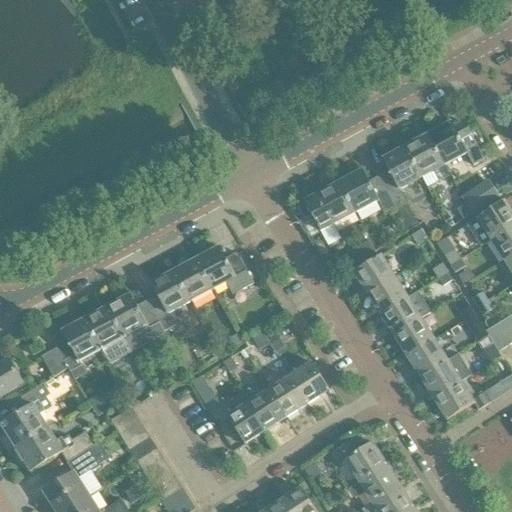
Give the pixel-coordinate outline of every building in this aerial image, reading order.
[(458,135),(452,123),(428,136),(444,166),(468,153),(475,166),(485,160),(468,129),(458,135)] [(428,136),(405,149),(421,179),(444,166),(428,136)] [(407,202),(400,190),(421,179),(405,149),(383,160),(389,172),(379,177),(396,208),(407,202)] [(378,202),(385,214),(396,208),(379,177),(369,183),(363,171),(339,184),(356,214),(378,202)] [(491,181),(462,199),(472,215),(501,197),(492,183),(491,181)] [(321,233),(333,226),(356,214),(339,184),(305,202),(321,233)] [(480,247),(490,240),(511,226),(511,212),(505,202),(467,226),(480,247)] [(456,209),(461,219),(471,214),(465,204),(456,209)] [(413,215),(403,221),(407,229),(417,224),(413,215)] [(456,218),(450,221),(453,227),(459,223),(456,218)] [(511,255),(511,226),(490,240),(504,261),(511,255)] [(427,239),(422,230),(412,236),(417,245),(427,239)] [(369,242),(338,262),(345,272),(376,252),(369,242)] [(220,248),(197,260),(213,290),(226,283),(233,296),(254,285),(237,254),(226,259),(220,248)] [(461,259),(455,251),(445,258),(451,266),(461,259)] [(382,256),(354,274),(368,296),(395,278),(382,256)] [(456,274),(466,267),(461,259),(451,266),(456,274)] [(213,290),(197,260),(174,272),(191,302),(213,290)] [(448,273),(443,264),(433,271),(438,280),(448,273)] [(175,327),(169,314),(191,302),(174,272),(151,285),(157,296),(147,302),(166,335),(164,333),(175,327)] [(443,288),(454,281),(448,273),(438,280),(443,288)] [(381,317),(409,299),(395,278),(368,296),(381,317)] [(418,293),(409,299),(381,317),(395,339),(423,321),(422,320),(431,314),(418,293)] [(488,301),(483,294),(472,300),(477,308),(488,301)] [(137,307),(131,295),(108,308),(133,353),(166,335),(147,302),(137,307)] [(483,317),(493,310),(488,301),(477,308),(483,317)] [(476,316),(470,307),(460,314),(466,322),(476,316)] [(133,353),(108,308),(85,320),(101,351),(102,350),(110,365),(133,353)] [(471,330),(481,324),(476,316),(466,322),(471,330)] [(52,339),(58,349),(57,349),(68,369),(69,369),(75,380),(86,374),(80,362),(101,351),(85,320),(62,333),(52,339)] [(395,339),(408,360),(436,342),(423,321),(395,339)] [(511,330),(506,321),(496,327),(509,347),(511,344),(511,330)] [(270,324),(263,328),(267,335),(274,331),(270,324)] [(495,346),(499,353),(509,347),(496,327),(487,333),(495,345),(495,346)] [(458,328),(451,332),(454,338),(461,333),(458,328)] [(262,333),(253,339),(260,350),(269,344),(268,342),(262,333)] [(229,340),(235,350),(243,345),(237,335),(229,340)] [(278,336),(268,342),(269,344),(274,351),(275,354),(285,348),(278,336)] [(408,360),(422,381),(449,363),(436,342),(408,360)] [(484,352),(489,360),(499,354),(499,353),(495,346),(484,352)] [(52,377),(54,376),(68,369),(57,349),(42,357),(52,377)] [(230,374),(238,369),(231,359),(223,364),(230,374)] [(0,366),(0,399),(24,385),(9,361),(0,366)] [(463,384),(462,383),(449,363),(422,381),(435,402),(463,384)] [(330,392),(312,364),(289,379),(307,407),(330,392)] [(478,412),(511,390),(511,375),(477,398),(466,381),(462,383),(463,384),(435,402),(448,422),(474,405),(478,412)] [(192,384),(209,411),(219,404),(202,377),(192,384)] [(307,407),(289,379),(268,392),(285,420),(307,407)] [(20,414),(1,426),(17,451),(49,431),(40,416),(52,408),(46,399),(50,396),(43,385),(14,403),(20,414)] [(247,405),(265,433),(285,420),(268,392),(248,405),(247,405)] [(248,405),(242,395),(232,402),(238,411),(227,418),(245,446),(265,433),(247,405),(248,405)] [(131,409),(111,422),(117,432),(138,419),(131,409)] [(124,442),(144,429),(138,419),(117,432),(124,442)] [(124,442),(130,452),(151,440),(144,429),(124,442)] [(17,451),(31,473),(61,454),(68,464),(67,464),(67,465),(95,447),(86,433),(72,441),(69,435),(57,443),(49,431),(17,451)] [(137,463),(157,450),(151,440),(130,452),(137,463)] [(339,465),(345,461),(359,483),(387,465),(373,444),(362,451),(355,441),(333,455),(339,465)] [(67,478),(44,493),(55,511),(68,511),(91,498),(90,497),(102,489),(91,472),(100,467),(99,465),(108,459),(99,444),(95,447),(67,465),(73,474),(67,478)] [(143,473),(163,460),(157,450),(137,463),(143,473)] [(143,473),(150,483),(170,470),(163,460),(143,473)] [(316,464),(305,471),(312,482),(323,475),(316,464)] [(356,500),(365,493),(372,504),(400,486),(387,465),(359,483),(349,490),(356,500)] [(156,493),(176,480),(170,470),(150,483),(156,493)] [(176,480),(156,493),(162,503),(183,490),(176,480)] [(404,511),(413,507),(400,486),(372,504),(362,511),(363,511),(404,511)] [(316,511),(302,489),(280,502),(286,511),(316,511)] [(168,511),(170,511),(189,500),(183,490),(162,503),(168,511)] [(128,511),(122,501),(103,511),(99,511),(91,498),(68,511),(128,511)] [(193,511),(196,510),(189,500),(170,511),(193,511)] [(286,511),(280,502),(265,511),(286,511)]
